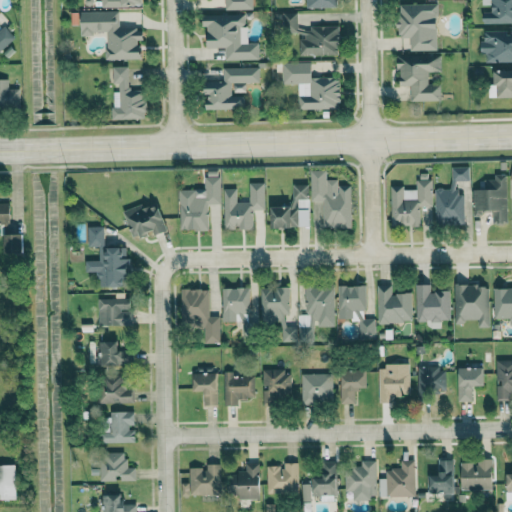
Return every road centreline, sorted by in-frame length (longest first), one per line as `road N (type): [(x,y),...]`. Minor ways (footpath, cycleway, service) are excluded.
road 1 (tertiary): [(511,135),(0,145)]
road 2 (residential): [(164,267),(181,259),(511,253)]
road 3 (residential): [(164,435),(511,430)]
road 4 (residential): [(366,0),(372,256)]
road 5 (residential): [(165,511),(164,267)]
road 6 (residential): [(177,142),(173,0)]
